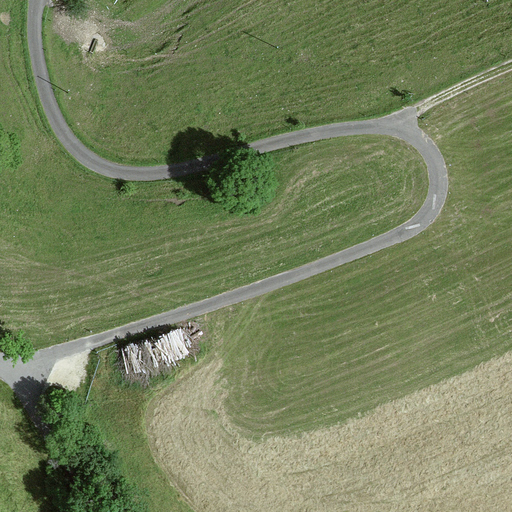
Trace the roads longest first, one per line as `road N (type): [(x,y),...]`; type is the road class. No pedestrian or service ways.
road 1 (unclassified): [(12,370),(382,241),(427,211),(433,192),(430,160),(399,128)]
road 2 (unclassified): [(35,0),(33,38),(50,118),(79,157),(103,168),(165,172),(354,128),(399,128)]
road 3 (unclassified): [(94,511),(12,370)]
road 4 (track): [(75,0),(91,16),(149,30),(188,0)]
road 5 (track): [(399,128),(413,111),(511,64)]
